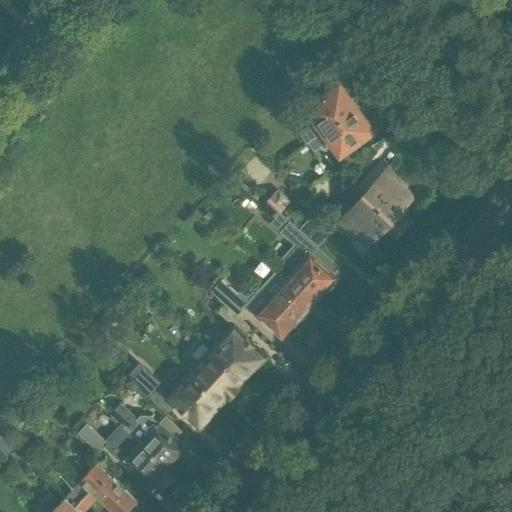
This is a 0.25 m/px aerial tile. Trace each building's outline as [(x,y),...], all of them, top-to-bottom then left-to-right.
[(359,110),(342,86),(330,95),(325,88),(306,102),(310,109),(309,110),(318,123),(302,134),(310,145),(310,144),(318,139),(326,133),(359,110)] [(359,110),(326,133),(332,142),(343,156),(375,132),(359,110)] [(318,139),(310,144),(316,153),(324,147),(318,139)] [(351,157),(343,163),(355,175),(363,168),(351,157)] [(370,243),(415,196),(405,187),(410,182),(393,166),(340,222),(354,235),(358,231),(370,243)] [(273,220),(291,200),(277,188),(260,208),(273,220)] [(282,213),(273,223),(282,232),(292,221),(282,213)] [(311,303),(324,289),(328,289),(333,283),(333,279),(335,277),(310,255),(318,246),(292,221),(282,232),(300,248),(277,272),(311,303)] [(293,323),(311,303),(277,272),(262,289),(271,297),(258,312),(259,313),(259,317),(265,322),(268,322),(282,334),(284,332),(288,332),(293,327),(293,323)] [(239,315),(249,304),(223,279),(213,290),(239,315)] [(245,379),(267,356),(258,347),(244,334),(251,327),(226,304),(219,312),(234,326),(212,349),(245,379)] [(144,325),(150,317),(137,305),(130,313),(144,325)] [(245,379),(212,349),(191,372),(223,402),(223,403),(224,404),(246,380),(245,379)] [(201,426),(223,403),(223,402),(191,372),(169,396),(178,404),(177,405),(192,418),(201,426)] [(139,419),(122,403),(112,414),(124,426),(125,425),(168,464),(184,447),(159,424),(146,412),(139,419)] [(109,442),(87,422),(78,432),(100,452),(108,443),(126,460),(125,460),(150,483),(168,464),(125,425),(124,426),(109,442)] [(0,448),(9,456),(16,447),(1,435),(0,435),(0,448)] [(70,450),(76,442),(69,437),(63,445),(70,450)] [(127,511),(138,501),(97,463),(66,497),(80,510),(94,494),(113,511),(127,511)] [(81,511),(80,510),(66,497),(52,511),(81,511)]
